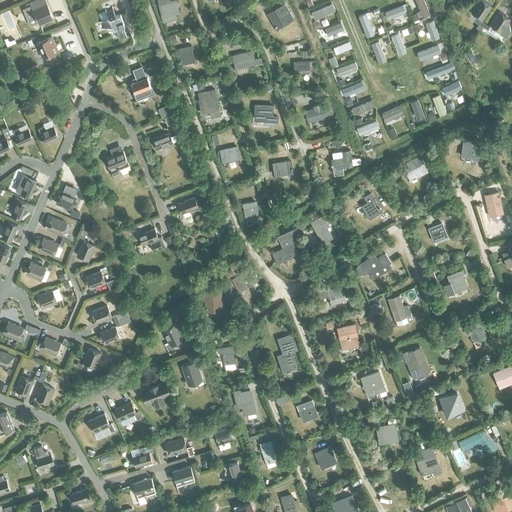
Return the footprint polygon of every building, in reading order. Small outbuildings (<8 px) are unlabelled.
[(44,0),(34,0),(30,2),(35,15),(34,15),(35,18),(36,17),(39,24),(53,18),(44,0)] [(178,11),(175,0),(174,0),(159,4),(162,15),(164,21),(175,18),(174,12),(178,11)] [(424,17),(430,15),(423,0),(415,0),(420,10),(417,12),(417,13),(419,16),(422,14),(424,17)] [(479,0),(471,12),(482,19),(491,6),(481,0),(479,0)] [(275,8),(276,10),(269,14),(275,25),(283,22),(283,23),(292,18),(293,18),(289,9),(285,3),(275,8)] [(332,3),(311,11),(314,18),(334,10),(332,3)] [(405,4),(385,12),(388,18),(408,10),(405,4)] [(106,10),(99,13),(102,20),(99,21),(102,20),(105,27),(102,28),(111,25),(113,29),(115,28),(119,38),(126,35),(122,23),(124,23),(120,13),(116,15),(112,5),(113,9),(106,11),(105,8),(106,10)] [(374,10),(360,16),(362,22),(376,16),(374,10)] [(490,25),(500,32),(509,18),(499,12),(490,25)] [(433,40),(439,38),(433,21),(427,23),(433,40)] [(483,27),(485,24),(481,21),(479,24),(476,27),(480,30),(483,27)] [(338,24),(319,31),(322,37),(340,29),(338,24)] [(403,49),(397,33),(391,35),(397,51),(403,49)] [(36,43),(43,58),(60,50),(57,43),(55,44),(51,36),(36,43)] [(4,39),(7,46),(16,42),(15,39),(10,40),(8,40),(7,38),(4,39)] [(377,58),(383,55),(377,40),(371,43),(377,58)] [(349,41),(333,47),(336,54),(351,47),(349,41)] [(437,45),(418,52),(420,58),(440,51),(437,45)] [(179,49),(182,63),(195,61),(191,46),(179,49)] [(232,55),(235,68),(254,64),(253,59),(251,51),(232,55)] [(472,52),(467,54),(472,63),(476,61),(472,52)] [(334,56),(328,58),(331,67),(338,64),(334,56)] [(294,61),(294,72),(310,72),(310,65),(312,65),(312,61),(309,61),(309,60),(294,61)] [(355,62),(335,69),(337,75),(357,68),(355,62)] [(454,68),(452,62),(425,72),(427,78),(454,68)] [(137,81),(131,83),(134,92),(133,92),(136,100),(154,93),(151,86),(151,87),(147,77),(146,77),(141,66),(132,69),(137,81)] [(18,72),(12,75),(15,83),(18,82),(17,80),(21,79),(18,72)] [(362,80),(342,89),(345,96),(350,94),(350,96),(356,94),(355,92),(365,88),(362,80)] [(458,80),(442,87),(445,95),(461,88),(458,80)] [(199,93),(198,93),(199,100),(201,111),(201,113),(209,111),(210,116),(220,114),(218,108),(216,96),(215,90),(206,91),(199,93)] [(440,94),(432,97),(439,116),(447,113),(440,94)] [(372,99),(351,108),(354,114),(375,106),(372,99)] [(418,99),(411,102),(417,118),(424,116),(418,99)] [(169,104),(158,108),(161,116),(172,112),(171,111),(169,104)] [(255,104),(254,119),(263,119),(263,120),(278,121),(278,115),(272,115),(272,105),(255,104)] [(305,110),(308,122),(331,115),(327,104),(305,110)] [(400,105),(382,113),(385,121),(404,113),(400,105)] [(433,111),(427,114),(429,120),(436,118),(433,111)] [(178,114),(167,118),(170,127),(181,123),(178,114)] [(376,120),(357,128),(360,135),(379,127),(376,120)] [(39,132),(44,143),(58,137),(53,126),(45,129),(44,125),(37,128),(39,132)] [(14,134),(19,145),(32,139),(27,128),(20,131),(18,127),(12,130),(14,134)] [(393,128),(388,130),(391,138),(396,135),(393,128)] [(153,139),(157,149),(165,145),(166,148),(174,145),(169,133),(153,139)] [(341,135),(332,139),(335,146),(344,143),(341,135)] [(0,153),(10,149),(6,138),(0,140),(0,153)] [(461,155),(472,157),(472,159),(477,160),(480,141),(463,139),(461,155)] [(293,140),(283,143),(285,149),(294,146),(293,140)] [(364,145),(362,146),(364,150),(365,150),(366,152),(372,150),(371,147),(372,147),(370,142),(364,145)] [(220,150),(220,151),(217,151),(218,157),(221,156),(222,160),(239,157),(236,146),(220,150)] [(331,158),(331,163),(330,163),(330,164),(332,164),(332,168),(352,166),(350,150),(342,151),(343,157),(331,158)] [(105,158),(113,177),(122,174),(120,168),(128,165),(123,151),(105,158)] [(272,163),(274,175),(292,172),(290,160),(272,163)] [(408,165),(409,167),(404,169),(410,180),(428,170),(423,162),(418,165),(416,161),(408,165)] [(388,173),(392,180),(398,177),(394,169),(388,173)] [(22,175),(15,190),(30,197),(36,181),(22,175)] [(60,191),(55,202),(70,209),(75,197),(72,196),(75,188),(66,184),(63,192),(60,191)] [(484,195),(489,216),(502,213),(498,192),(484,195)] [(366,201),(360,205),(368,217),(380,210),(369,193),(363,196),(366,201)] [(178,203),(182,213),(190,210),(191,213),(199,210),(194,197),(178,203)] [(11,215),(20,219),(27,203),(14,198),(11,206),(14,207),(11,215)] [(243,204),(245,219),(258,217),(255,202),(243,204)] [(73,215),(77,217),(79,212),(75,211),(72,209),(70,214),(73,215)] [(336,212),(331,215),(335,222),(340,219),(336,212)] [(326,225),(328,224),(323,214),(311,221),(322,243),(332,237),(326,225)] [(47,228),(61,234),(66,223),(51,217),(47,228)] [(300,219),(295,223),(300,231),(306,228),(300,219)] [(1,237),(11,241),(17,225),(5,220),(2,228),(5,229),(1,237)] [(167,225),(172,237),(179,234),(174,222),(167,225)] [(428,227),(433,241),(446,236),(441,222),(428,227)] [(121,229),(124,237),(130,235),(127,226),(121,229)] [(138,234),(142,244),(150,241),(151,244),(153,250),(165,246),(161,236),(158,237),(154,228),(138,234)] [(277,236),(282,247),(272,252),(276,263),(297,253),(291,241),(299,237),(294,228),(277,236)] [(38,249),(53,255),(58,243),(43,237),(38,249)] [(77,255),(88,260),(94,245),(83,240),(77,255)] [(0,262),(4,264),(10,248),(0,243),(0,262)] [(467,253),(466,254),(469,257),(470,255),(471,256),(475,251),(471,248),(467,253)] [(511,248),(501,253),(508,267),(511,265),(511,248)] [(354,267),(358,274),(363,272),(363,273),(370,270),(372,272),(390,262),(385,253),(376,258),(375,254),(358,264),(359,265),(354,267)] [(26,273),(40,279),(45,268),(30,262),(26,273)] [(232,268),(226,271),(229,276),(235,273),(232,268)] [(239,275),(246,287),(259,280),(251,268),(239,275)] [(450,283),(443,285),(447,296),(453,293),(453,292),(467,287),(462,273),(464,273),(462,268),(446,274),(450,283)] [(85,277),(90,288),(105,282),(100,271),(85,277)] [(220,281),(227,298),(233,295),(226,278),(220,281)] [(108,287),(110,289),(116,287),(112,279),(110,280),(106,282),(108,287)] [(317,297),(324,295),(326,294),(330,304),(344,299),(339,285),(326,290),(324,286),(314,290),(317,297)] [(37,295),(41,307),(56,301),(52,290),(37,295)] [(204,290),(205,312),(222,311),(221,290),(204,290)] [(399,295),(387,299),(394,319),(406,315),(410,314),(407,305),(403,306),(399,295)] [(349,305),(352,312),(360,309),(357,302),(349,305)] [(375,303),(369,305),(373,314),(382,310),(379,303),(376,305),(375,303)] [(92,311),(96,322),(111,317),(107,305),(92,311)] [(178,311),(172,313),(175,319),(179,317),(182,316),(179,310),(178,311)] [(3,333),(18,339),(23,327),(8,321),(3,333)] [(464,328),(467,335),(470,334),(473,342),(487,337),(481,321),(464,328)] [(26,323),(24,328),(33,332),(35,327),(26,323)] [(180,328),(184,327),(182,323),(177,325),(176,323),(162,329),(170,344),(183,338),(180,332),(182,331),(180,328)] [(336,328),(341,349),(358,344),(353,324),(336,328)] [(100,332),(104,343),(119,338),(115,326),(100,332)] [(206,334),(208,340),(218,338),(217,332),(206,334)] [(277,355),(283,371),(297,366),(291,351),(297,349),(292,333),(277,338),(283,353),(277,355)] [(40,348),(55,354),(60,343),(45,337),(40,348)] [(221,347),(217,348),(218,353),(222,352),(224,364),(235,362),(233,345),(221,347)] [(421,346),(403,353),(413,379),(417,377),(417,378),(431,373),(421,346)] [(83,362),(94,367),(100,352),(89,348),(83,362)] [(0,364),(6,367),(11,355),(0,350),(0,364)] [(195,360),(181,365),(188,385),(202,380),(195,360)] [(511,374),(510,369),(511,369),(509,365),(492,372),(499,388),(511,382),(511,374)] [(483,367),(473,371),(475,376),(485,372),(483,367)] [(38,380),(43,382),(47,372),(42,370),(38,380)] [(360,377),(366,396),(384,389),(377,371),(360,377)] [(15,390),(27,395),(33,380),(21,375),(15,390)] [(149,386),(149,387),(141,390),(146,402),(154,399),(161,397),(161,396),(169,393),(165,381),(157,384),(156,384),(149,386)] [(36,398),(47,403),(53,388),(42,384),(36,398)] [(435,385),(430,387),(433,394),(433,395),(438,393),(435,385)] [(254,411),(250,395),(249,389),(238,392),(238,390),(233,391),(236,407),(241,406),(243,414),(254,411)] [(416,390),(406,393),(408,398),(417,394),(416,390)] [(456,390),(440,398),(448,416),(464,409),(456,390)] [(393,396),(386,398),(388,404),(395,402),(393,396)] [(115,408),(120,419),(133,413),(136,420),(140,418),(137,411),(135,412),(130,401),(115,408)] [(297,406),(301,416),(303,420),(312,417),(317,416),(312,401),(297,406)] [(0,413),(0,434),(13,429),(6,411),(0,413)] [(104,413),(88,420),(93,431),(97,439),(110,433),(110,432),(114,430),(111,423),(109,424),(104,413)] [(381,426),(376,427),(378,440),(379,443),(384,443),(395,440),(398,440),(395,420),(388,421),(389,425),(381,426)] [(214,429),(218,444),(233,439),(228,425),(214,429)] [(497,446),(482,429),(458,441),(463,450),(475,444),(483,445),(489,452),(497,446)] [(166,442),(169,454),(186,449),(183,437),(166,442)] [(259,443),(265,463),(277,460),(270,440),(259,443)] [(455,440),(449,442),(452,449),(458,446),(455,440)] [(140,454),(132,457),(135,467),(151,462),(148,452),(153,450),(151,444),(138,448),(139,451),(140,454)] [(36,458),(39,468),(46,466),(47,468),(54,466),(50,454),(48,454),(47,451),(43,452),(41,445),(33,448),(36,458)] [(423,459),(417,461),(422,475),(433,471),(434,473),(441,471),(435,454),(434,455),(431,446),(420,450),(423,459)] [(315,453),(321,468),(336,462),(330,447),(315,453)] [(304,448),(296,451),(299,457),(306,454),(304,448)] [(21,454),(15,458),(20,465),(26,461),(21,454)] [(222,465),(227,480),(241,476),(237,461),(222,465)] [(172,471),(176,486),(194,480),(190,466),(172,471)] [(0,476),(0,491),(2,491),(2,494),(10,492),(6,479),(4,480),(2,476),(0,476)] [(133,483),(137,497),(155,492),(151,478),(133,483)] [(70,494),(73,503),(81,501),(82,504),(91,501),(87,489),(70,494)] [(292,493),(280,497),(284,511),(289,511),(290,511),(296,510),(299,509),(296,499),(293,500),(292,493)] [(498,498),(491,501),(494,511),(496,511),(502,510),(502,511),(511,511),(511,506),(511,494),(504,497),(498,498)] [(339,503),(342,511),(358,511),(353,498),(339,503)] [(456,501),(445,506),(447,511),(471,511),(465,498),(456,502),(456,501)] [(211,502),(200,506),(201,508),(207,506),(208,511),(210,511),(215,511),(212,502),(211,502)] [(25,508),(26,511),(42,511),(40,503),(25,508)] [(252,511),(250,503),(235,508),(236,511),(252,511)]
